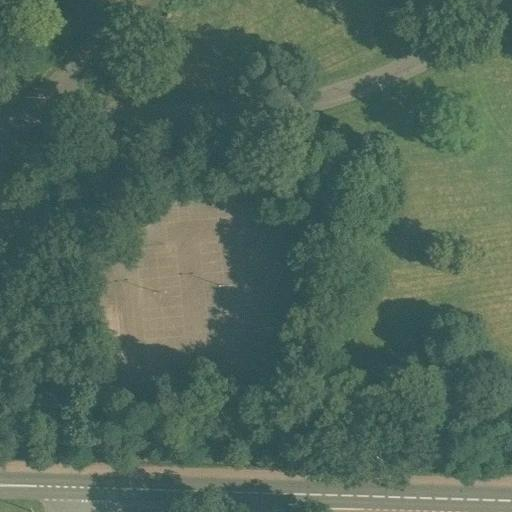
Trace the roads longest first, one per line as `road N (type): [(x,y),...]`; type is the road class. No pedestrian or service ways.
road 1 (unclassified): [(511,2),(419,61),(304,103),(181,115),(35,108)]
road 2 (primary): [(83,487),(511,501)]
road 3 (residential): [(121,0),(35,108)]
